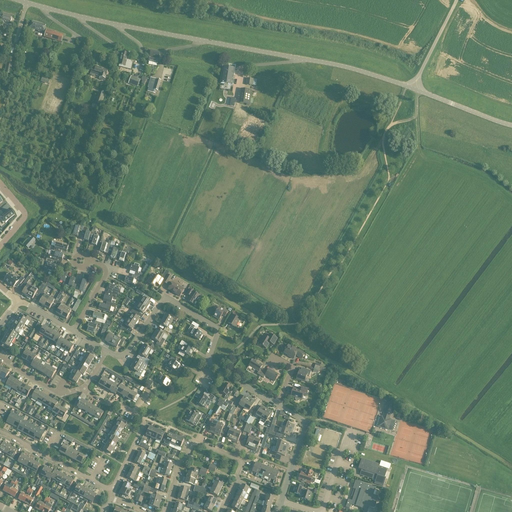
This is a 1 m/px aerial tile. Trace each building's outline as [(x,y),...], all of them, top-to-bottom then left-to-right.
[(3,13),(1,20),(10,23),(13,15),(3,13)] [(46,29),(46,30),(44,30),(45,24),(32,21),(30,28),(32,29),(32,30),(34,31),(35,30),(43,32),(45,33),(44,37),(61,43),(63,35),(46,29)] [(149,62),(148,65),(156,66),(157,63),(160,52),(150,50),(148,62),(149,62)] [(128,54),(122,52),(119,65),(125,66),(128,54)] [(9,57),(8,63),(7,63),(5,72),(11,74),(13,64),(11,64),(12,57),(9,57)] [(96,66),(96,67),(93,66),(90,74),(95,75),(95,73),(100,75),(100,77),(105,79),(108,70),(96,66)] [(223,67),(221,84),(232,85),(234,69),(223,67)] [(138,79),(137,79),(131,76),(128,83),(134,86),(135,86),(138,79)] [(152,93),(155,94),(156,91),(158,91),(161,80),(157,79),(151,78),(148,88),(153,90),(152,93)] [(241,89),(238,104),(250,105),(252,91),(241,89)] [(105,94),(98,92),(94,104),(101,106),(105,94)] [(0,215),(0,221),(3,225),(8,221),(9,222),(12,219),(11,218),(14,216),(9,211),(4,215),(1,217),(0,215)] [(82,232),(84,227),(80,226),(79,228),(75,226),(72,235),(78,236),(79,231),(82,232)] [(83,240),(89,242),(91,233),(88,233),(89,232),(88,231),(88,230),(88,229),(84,227),(82,232),(82,234),(85,235),(83,240)] [(98,237),(97,237),(97,236),(97,235),(97,234),(96,234),(96,233),(95,232),(94,232),(95,230),(93,229),(92,231),(91,233),(89,242),(88,243),(91,244),(97,246),(99,238),(98,237)] [(32,237),(25,245),(28,248),(35,240),(32,237)] [(110,246),(111,244),(111,242),(109,241),(108,243),(107,243),(106,244),(102,243),(99,251),(105,253),(107,248),(109,249),(110,246)] [(61,253),(62,251),(67,252),(68,247),(56,243),(55,247),(53,247),(52,251),(55,252),(56,252),(61,254),(61,253)] [(117,255),(118,250),(116,250),(117,248),(116,247),(112,246),(110,246),(109,249),(109,250),(112,251),(110,257),(116,258),(117,255)] [(120,251),(118,250),(117,255),(120,256),(118,261),(124,263),(127,255),(128,255),(129,253),(123,251),(123,254),(122,253),(123,250),(120,250),(120,251)] [(52,260),(56,262),(57,259),(62,260),(64,255),(61,253),(61,254),(56,252),(55,252),(52,251),(51,251),(50,255),(49,255),(48,259),(52,260)] [(52,263),(52,260),(48,259),(46,259),(44,268),(44,269),(46,269),(47,268),(55,271),(57,265),(52,263)] [(134,276),(137,276),(137,277),(139,277),(140,273),(138,272),(140,268),(132,265),(130,271),(135,273),(134,276)] [(4,279),(13,287),(18,282),(20,284),(24,279),(22,277),(18,281),(9,273),(4,279)] [(66,280),(68,275),(62,273),(59,281),(64,283),(62,288),(65,289),(66,285),(67,286),(69,281),(66,280)] [(156,282),(160,285),(163,280),(156,276),(156,277),(151,274),(147,282),(153,287),(156,282)] [(137,276),(134,276),(132,275),(131,278),(126,276),(124,282),(132,284),(134,280),(136,281),(137,277),(137,276)] [(168,275),(166,278),(163,282),(167,285),(172,277),(168,275)] [(71,289),(75,290),(76,287),(77,285),(74,284),(76,279),(70,277),(69,281),(67,286),(72,287),(71,289)] [(88,281),(82,279),(81,283),(79,288),(76,287),(75,290),(75,292),(79,293),(80,291),(84,293),(86,285),(88,281)] [(184,290),(172,282),(168,289),(180,297),(184,290)] [(22,293),(28,297),(33,288),(28,284),(24,290),(22,293)] [(116,295),(118,296),(118,293),(120,294),(121,288),(110,284),(108,290),(113,292),(113,294),(116,295)] [(33,288),(28,297),(27,298),(30,300),(31,298),(32,300),(35,296),(38,290),(33,288)] [(196,300),(199,295),(194,292),(189,289),(186,294),(190,296),(187,300),(187,301),(193,305),(196,300)] [(142,300),(140,304),(147,309),(151,303),(148,301),(149,298),(144,295),(137,290),(136,293),(140,295),(143,297),(142,298),(143,298),(142,300)] [(59,294),(55,301),(58,302),(62,296),(64,292),(61,291),(59,294)] [(39,303),(44,306),(49,297),(50,297),(45,294),(44,295),(39,303)] [(114,300),(116,295),(113,294),(111,294),(110,297),(105,295),(103,301),(106,302),(111,303),(113,299),(114,300)] [(55,300),(49,297),(44,306),(49,309),(51,307),(52,307),(55,301),(55,300)] [(114,304),(111,303),(106,302),(105,305),(100,303),(98,309),(99,309),(99,310),(104,311),(110,312),(111,308),(113,309),(114,304)] [(61,316),(66,307),(62,304),(58,311),(56,313),(61,316)] [(134,308),(133,310),(139,314),(140,312),(143,314),(147,309),(140,304),(136,309),(134,308)] [(67,307),(61,316),(66,319),(72,310),(67,307)] [(228,312),(225,310),(224,310),(219,307),(213,316),(219,320),(222,315),(225,317),(228,312)] [(131,317),(128,320),(135,325),(139,319),(137,317),(139,314),(133,310),(132,310),(128,315),(131,317)] [(97,319),(96,322),(102,324),(105,324),(106,321),(104,321),(105,315),(94,312),(92,317),(97,319)] [(235,327),(240,319),(236,317),(237,315),(232,313),(228,319),(231,320),(229,324),(235,327)] [(25,325),(27,321),(29,322),(31,319),(24,315),(23,317),(20,316),(18,319),(17,318),(16,320),(25,325)] [(165,315),(162,320),(170,324),(173,320),(176,322),(178,319),(173,316),(171,319),(165,315)] [(16,322),(14,326),(22,330),(25,325),(16,320),(15,321),(16,322)] [(135,325),(128,320),(126,323),(124,321),(121,326),(122,327),(122,328),(124,330),(125,329),(128,331),(130,329),(132,330),(133,328),(134,329),(136,326),(135,325)] [(160,324),(166,328),(164,330),(169,333),(171,330),(168,329),(170,324),(162,320),(160,324)] [(97,327),(99,327),(100,328),(102,324),(96,322),(95,322),(94,324),(89,323),(86,331),(95,334),(97,327)] [(197,328),(191,325),(188,330),(192,332),(190,335),(199,340),(202,335),(196,331),(197,328)] [(10,330),(17,334),(19,335),(22,330),(14,326),(12,329),(11,328),(10,330)] [(39,333),(44,336),(48,329),(44,326),(39,333)] [(7,332),(6,333),(15,339),(17,334),(10,330),(10,329),(8,333),(7,332)] [(44,336),(48,339),(53,331),(48,329),(44,336)] [(157,329),(154,334),(162,339),(165,334),(168,336),(169,333),(164,330),(163,333),(157,329)] [(53,331),(48,339),(53,341),(57,334),(53,331)] [(105,342),(111,345),(115,337),(109,334),(110,333),(107,332),(104,337),(107,339),(105,342)] [(6,336),(4,339),(12,343),(15,339),(6,333),(5,335),(6,336)] [(53,341),(57,344),(61,338),(62,337),(57,334),(53,341)] [(161,347),(163,345),(159,343),(162,339),(154,334),(152,338),(157,342),(156,344),(161,347)] [(262,344),(262,346),(266,349),(270,343),(274,345),(277,339),(269,335),(267,338),(263,336),(259,343),(262,344)] [(117,348),(118,345),(121,347),(124,342),(121,340),(121,341),(115,337),(111,345),(117,348)] [(56,346),(60,348),(65,341),(61,338),(57,344),(56,346)] [(12,343),(4,339),(2,342),(1,341),(0,342),(0,346),(5,349),(7,347),(9,348),(12,343)] [(65,341),(60,348),(69,354),(74,346),(65,341)] [(189,357),(193,351),(186,347),(188,345),(182,341),(180,345),(183,347),(181,352),(180,352),(178,354),(183,357),(185,354),(189,357)] [(141,350),(149,354),(152,350),(155,352),(156,350),(162,354),(164,351),(157,348),(157,347),(152,344),(150,349),(144,345),(141,350)] [(302,359),(305,354),(298,350),(298,351),(288,345),(284,353),(288,355),(287,356),(293,359),(296,355),(302,359)] [(143,360),(148,363),(150,361),(147,359),(149,354),(141,350),(139,354),(145,358),(143,360)] [(32,354),(26,351),(22,358),(27,361),(32,354)] [(32,364),(35,359),(36,359),(37,357),(32,354),(27,361),(32,364)] [(87,354),(84,358),(91,362),(94,358),(87,354)] [(169,360),(166,365),(177,371),(180,366),(174,362),(175,359),(170,356),(168,359),(169,360)] [(84,358),(81,362),(89,367),(91,362),(84,358)] [(31,366),(36,369),(40,362),(36,359),(35,359),(32,364),(31,366)] [(146,366),(148,363),(143,360),(142,363),(136,360),(133,364),(144,370),(146,366)] [(259,375),(260,376),(263,371),(260,369),(262,366),(252,360),(248,366),(258,372),(257,374),(259,375)] [(41,373),(46,365),(47,362),(45,361),(43,364),(40,362),(36,369),(41,373)] [(86,371),(89,367),(81,362),(79,367),(86,371)] [(133,364),(130,369),(136,372),(135,374),(140,378),(142,375),(144,370),(133,364)] [(41,373),(47,376),(51,368),(46,365),(41,373)] [(79,367),(76,371),(82,375),(83,376),(86,371),(79,367)] [(52,379),(56,371),(51,368),(47,376),(52,379)] [(6,379),(9,372),(4,369),(0,376),(0,381),(5,384),(7,380),(6,379)] [(263,371),(260,376),(264,378),(265,376),(275,382),(278,375),(269,369),(267,373),(263,371)] [(75,370),(72,375),(79,379),(82,375),(76,371),(75,370)] [(299,371),(296,379),(304,382),(306,375),(309,376),(311,371),(308,370),(307,373),(299,371)] [(79,379),(72,375),(69,379),(71,381),(76,384),(79,379)] [(6,385),(11,388),(16,380),(11,377),(6,385)] [(167,388),(170,382),(162,377),(159,383),(167,388)] [(99,385),(104,388),(108,381),(103,378),(99,385)] [(21,384),(16,380),(11,388),(17,391),(21,384)] [(104,388),(110,391),(114,384),(108,381),(104,388)] [(17,391),(22,394),(26,386),(21,384),(17,391)] [(117,392),(119,388),(114,384),(110,391),(116,395),(117,392)] [(225,384),(220,392),(226,395),(225,398),(227,399),(231,394),(228,393),(231,387),(225,384)] [(32,390),(26,386),(22,394),(27,397),(32,390)] [(117,392),(122,396),(126,389),(121,386),(119,388),(117,392)] [(306,396),(308,389),(301,388),(301,391),(293,389),(290,396),(295,398),(295,400),(296,401),(298,402),(299,401),(300,399),(301,400),(303,395),(306,396)] [(122,396),(127,399),(131,392),(126,389),(122,396)] [(32,397),(37,401),(41,393),(36,390),(32,397)] [(131,392),(127,399),(133,402),(137,395),(131,392)] [(41,393),(37,401),(43,404),(47,397),(41,393)] [(203,406),(208,398),(211,400),(212,397),(206,393),(205,393),(203,396),(201,394),(196,403),(203,406)] [(239,405),(244,408),(249,399),(244,396),(239,405)] [(43,404),(48,407),(52,400),(47,397),(43,404)] [(249,411),(255,402),(249,399),(244,408),(249,411)] [(57,405),(58,403),(58,402),(55,400),(55,401),(52,400),(48,407),(54,410),(57,405)] [(78,407),(83,410),(87,403),(82,400),(80,402),(77,400),(74,406),(76,407),(78,407)] [(391,420),(389,419),(395,404),(388,401),(382,417),(381,417),(377,426),(388,430),(391,420)] [(83,410),(82,412),(84,414),(85,411),(88,413),(92,406),(87,403),(83,410)] [(52,412),(58,415),(62,408),(57,405),(54,410),(52,412)] [(88,413),(94,416),(98,410),(92,406),(88,413)] [(256,415),(261,418),(267,409),(261,406),(256,415)] [(68,411),(62,408),(58,415),(63,419),(68,411)] [(266,421),(272,412),(267,409),(261,418),(266,421)] [(99,420),(104,413),(98,410),(94,416),(99,420)] [(7,422),(12,425),(17,417),(16,416),(13,414),(14,412),(12,411),(10,414),(11,414),(7,422)] [(191,411),(185,420),(193,425),(197,418),(199,420),(201,417),(191,411)] [(23,420),(22,419),(18,417),(19,415),(17,414),(16,416),(17,417),(12,425),(18,428),(23,420)] [(23,417),(22,419),(23,420),(18,428),(17,430),(23,433),(27,424),(26,423),(23,422),(25,418),(23,417)] [(127,423),(119,418),(116,422),(118,422),(117,424),(115,423),(114,425),(123,430),(124,428),(125,429),(127,427),(125,426),(127,423)] [(33,427),(32,426),(29,425),(30,422),(28,421),(26,423),(27,424),(23,433),(28,436),(33,427)] [(208,432),(214,434),(218,424),(212,422),(208,432)] [(284,422),(282,428),(293,432),(295,426),(284,422)] [(36,425),(33,424),(32,426),(33,427),(28,436),(34,439),(39,430),(38,429),(34,428),(36,425)] [(219,436),(221,434),(223,427),(224,426),(218,424),(214,434),(219,436)] [(113,431),(120,435),(121,433),(123,433),(124,431),(123,430),(114,425),(112,427),(111,430),(113,431)] [(146,435),(151,437),(155,429),(151,428),(152,427),(150,426),(146,435)] [(39,427),(38,429),(39,430),(34,439),(40,442),(45,433),(40,431),(41,428),(39,427)] [(280,438),(281,439),(283,435),(291,437),(293,432),(282,428),(280,433),(276,432),(276,434),(269,431),(268,434),(280,438)] [(151,437),(156,440),(160,430),(158,430),(158,431),(155,429),(151,437)] [(226,439),(231,441),(235,431),(230,429),(226,439)] [(165,434),(161,432),(162,431),(160,430),(156,440),(161,442),(165,434)] [(112,436),(117,439),(119,437),(120,438),(121,436),(120,435),(113,431),(111,433),(110,432),(108,434),(110,435),(112,436)] [(237,443),(241,433),(235,431),(231,441),(237,443)] [(167,438),(165,438),(162,444),(169,447),(170,444),(174,434),(173,434),(173,435),(169,434),(167,438)] [(170,444),(175,446),(179,438),(176,436),(176,435),(174,434),(170,444)] [(278,441),(276,447),(286,451),(288,445),(279,442),(280,438),(268,434),(268,436),(267,437),(274,439),(274,440),(278,441)] [(110,438),(109,437),(107,440),(116,445),(118,442),(119,443),(120,441),(117,439),(112,436),(110,438)] [(245,446),(251,449),(255,439),(249,437),(245,446)] [(182,439),(179,438),(175,446),(180,448),(185,439),(183,438),(182,439)] [(106,445),(107,445),(114,449),(115,450),(116,447),(116,448),(118,446),(116,445),(107,440),(106,439),(105,441),(104,441),(102,443),(106,445)] [(255,439),(251,449),(256,451),(260,441),(255,439)] [(4,453),(8,446),(6,445),(6,443),(4,442),(3,443),(2,445),(3,445),(0,449),(0,451),(2,452),(1,454),(3,455),(4,453)] [(8,457),(9,456),(13,448),(12,448),(10,447),(11,446),(9,444),(8,446),(4,453),(6,455),(6,456),(8,457)] [(60,452),(65,455),(69,448),(70,446),(67,445),(66,447),(63,445),(62,448),(60,451),(60,452)] [(114,449),(107,445),(106,445),(105,447),(103,446),(102,449),(104,450),(111,454),(112,451),(114,452),(115,450),(114,449)] [(13,447),(12,448),(13,448),(9,456),(11,457),(10,459),(15,461),(17,456),(15,455),(17,451),(15,450),(16,448),(13,447)] [(285,456),(286,451),(276,447),(274,453),(269,451),(268,454),(275,456),(276,454),(285,456)] [(70,458),(74,451),(69,448),(65,455),(70,458)] [(70,458),(76,461),(80,454),(81,452),(78,451),(77,453),(74,451),(70,458)] [(140,451),(137,457),(143,460),(146,454),(140,451)] [(155,455),(150,453),(147,458),(154,461),(155,458),(154,458),(155,455)] [(22,467),(23,465),(26,458),(24,456),(25,455),(23,454),(18,462),(20,464),(19,466),(22,467)] [(80,454),(76,461),(82,464),(86,457),(80,454)] [(26,458),(23,465),(25,466),(24,468),(26,469),(27,467),(31,460),(29,459),(30,457),(27,456),(26,458)] [(137,457),(134,462),(140,465),(144,467),(145,464),(141,463),(143,460),(137,457)] [(165,466),(164,469),(170,471),(172,465),(166,463),(167,459),(164,458),(162,457),(159,464),(162,465),(164,465),(165,466)] [(32,470),(36,462),(33,461),(34,460),(32,459),(31,460),(27,467),(30,469),(29,470),(31,472),(32,470)] [(384,478),(386,470),(378,468),(379,465),(361,459),(358,469),(361,470),(360,473),(363,474),(363,476),(375,480),(374,484),(382,486),(385,478),(384,478)] [(36,461),(36,462),(32,470),(34,471),(33,473),(36,474),(40,465),(38,464),(39,462),(36,461)] [(258,477),(259,474),(258,474),(261,465),(256,462),(252,471),(257,473),(255,476),(258,477)] [(210,464),(208,470),(206,474),(208,474),(209,471),(214,473),(217,466),(210,464)] [(258,474),(259,474),(262,476),(261,479),(262,479),(264,480),(265,477),(264,476),(267,467),(261,465),(258,474)] [(49,470),(47,469),(48,467),(46,466),(41,475),(43,476),(42,478),(45,479),(46,477),(50,470),(49,470)] [(2,471),(9,475),(12,471),(4,467),(2,471)] [(138,470),(132,467),(130,472),(136,475),(138,476),(141,471),(138,470)] [(269,482),(271,479),(270,479),(273,470),(267,467),(264,476),(265,477),(269,478),(267,481),(269,482)] [(162,474),(169,476),(170,471),(164,469),(161,468),(159,474),(162,474)] [(189,471),(187,477),(196,480),(197,477),(197,476),(199,477),(200,475),(205,477),(206,474),(208,470),(201,468),(200,471),(199,471),(190,468),(189,472),(189,471)] [(50,480),(51,478),(54,472),(52,471),(53,470),(50,469),(49,470),(50,470),(46,477),(48,479),(47,480),(49,482),(50,480)] [(55,483),(56,481),(60,474),(59,473),(57,472),(58,471),(56,470),(55,471),(54,472),(51,478),(54,480),(53,481),(55,483)] [(270,479),(271,479),(274,480),(273,483),(275,484),(277,481),(276,481),(279,472),(273,470),(270,479)] [(305,474),(305,475),(304,475),(301,474),(299,480),(310,483),(313,484),(314,483),(315,480),(315,479),(312,478),(313,476),(312,476),(313,473),(306,471),(305,474)] [(56,481),(58,482),(57,484),(59,485),(60,483),(64,476),(62,475),(62,473),(60,472),(59,473),(60,474),(56,481)] [(136,482),(139,477),(138,476),(136,475),(130,472),(127,478),(133,481),(136,482)] [(64,487),(65,486),(69,478),(66,477),(67,476),(65,474),(64,476),(60,483),(63,485),(62,486),(64,487)] [(3,491),(9,494),(16,481),(17,479),(14,477),(9,486),(6,485),(3,491)] [(67,487),(66,489),(69,490),(70,488),(73,481),(71,480),(72,478),(69,477),(69,478),(65,486),(67,487)] [(185,483),(194,486),(196,480),(187,477),(185,483)] [(213,487),(220,491),(223,485),(225,481),(221,479),(219,483),(216,481),(214,484),(210,483),(209,485),(213,487)] [(139,486),(144,488),(145,485),(147,480),(145,480),(143,485),(139,482),(137,485),(139,486)] [(15,497),(18,492),(14,490),(19,482),(16,481),(9,494),(15,497)] [(352,507),(354,506),(361,508),(362,511),(363,511),(362,511),(367,511),(369,507),(374,508),(375,508),(378,498),(377,496),(373,495),(375,487),(355,481),(353,489),(354,489),(351,497),(352,497),(351,501),(348,500),(345,508),(350,509),(350,507),(352,507)] [(125,482),(122,487),(128,490),(131,485),(125,482)] [(202,488),(200,490),(208,494),(209,491),(204,489),(206,484),(203,483),(202,486),(201,487),(202,488)] [(78,485),(73,495),(78,497),(79,495),(83,488),(80,487),(81,485),(79,484),(78,485)] [(165,487),(159,485),(155,484),(154,489),(150,488),(150,491),(156,493),(157,491),(164,493),(165,487)] [(255,496),(258,491),(257,490),(259,487),(251,484),(250,488),(254,490),(252,496),(254,497),(255,496)] [(240,490),(246,494),(249,488),(242,485),(240,490)] [(84,498),(84,497),(87,490),(85,489),(86,487),(83,486),(83,488),(79,495),(81,496),(80,498),(83,500),(84,498)] [(304,490),(301,489),(302,487),(297,486),(294,493),(299,495),(302,496),(301,498),(309,501),(311,493),(304,491),(304,490)] [(39,487),(34,496),(38,498),(43,489),(39,487)] [(131,492),(128,491),(128,490),(122,487),(119,493),(125,496),(128,497),(131,492)] [(181,487),(179,493),(185,495),(188,495),(189,490),(187,489),(181,487)] [(213,487),(210,493),(218,496),(220,491),(213,487)] [(87,502),(88,500),(92,493),(89,491),(90,490),(88,489),(87,490),(84,497),(84,498),(86,499),(85,501),(87,502)] [(28,495),(27,497),(24,503),(30,506),(33,500),(30,498),(31,495),(33,491),(31,490),(29,494),(28,495)] [(240,490),(237,496),(244,499),(246,494),(240,490)] [(95,492),(92,491),(92,493),(88,500),(90,501),(89,503),(92,504),(93,503),(97,495),(94,494),(95,492)] [(27,497),(21,493),(18,499),(24,503),(27,497)] [(185,495),(179,493),(177,498),(186,501),(188,496),(188,495),(185,495)] [(153,494),(151,500),(160,503),(162,497),(156,495),(153,494)] [(266,498),(265,501),(272,503),(274,497),(265,495),(265,498),(266,498)] [(237,496),(234,502),(241,505),(244,499),(237,496)] [(209,497),(207,503),(214,507),(217,501),(209,497)] [(158,509),(160,503),(151,500),(149,506),(158,509)] [(44,503),(40,501),(39,502),(36,508),(42,511),(45,505),(44,504),(44,503)] [(265,501),(263,507),(270,509),(272,503),(265,501)] [(234,502),(231,507),(238,510),(241,505),(234,502)] [(46,503),(45,505),(42,511),(48,511),(51,509),(52,506),(48,504),(46,503)] [(185,506),(176,503),(174,509),(183,511),(185,506)] [(211,511),(214,507),(207,503),(204,509),(211,511)]
